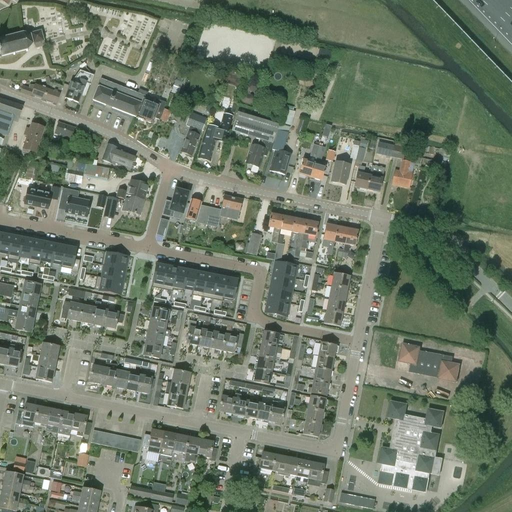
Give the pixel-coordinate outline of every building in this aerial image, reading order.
[(27,50),(32,44),(34,46),(35,49),(44,46),(40,32),(29,34),(29,36),(22,34),(22,32),(20,33),(21,34),(0,39),(0,58),(0,59),(0,57),(13,54),(13,55),(14,55),(14,54),(25,51),(25,52),(27,52),(27,50)] [(329,60),(331,52),(319,49),(317,57),(329,60)] [(236,74),(223,70),(221,81),(243,87),(245,76),(242,75),(236,74)] [(70,84),(65,99),(78,104),(85,84),(90,85),(93,76),(81,71),(77,81),(80,82),(78,87),(70,84)] [(143,100),(146,93),(139,90),(137,94),(100,80),(92,101),(136,118),(143,100)] [(171,92),(177,94),(182,83),(176,81),(176,80),(171,92)] [(256,94),(259,83),(248,80),(245,91),(256,94)] [(51,90),(47,89),(42,102),(55,106),(61,88),(53,85),(51,90)] [(42,102),(47,89),(39,86),(34,86),(29,86),(28,90),(21,87),(19,94),(42,102)] [(242,96),(241,101),(243,104),(249,105),(253,104),(254,99),(252,96),(245,95),(242,96)] [(17,123),(22,108),(0,99),(0,133),(3,135),(8,120),(17,123)] [(136,118),(135,119),(143,122),(144,121),(152,124),(154,119),(159,121),(165,104),(158,101),(157,105),(143,100),(136,118)] [(272,144),(278,125),(237,113),(231,132),(259,140),(257,147),(252,145),(245,164),(259,169),(263,156),(266,157),(270,143),(272,144)] [(192,129),(191,134),(188,133),(186,137),(180,152),(192,156),(197,142),(206,121),(191,115),(186,127),(192,129)] [(198,158),(210,162),(216,139),(218,140),(217,140),(226,142),(232,117),(224,115),(220,129),(207,126),(202,141),(198,158)] [(299,120),(295,135),(301,137),(305,122),(299,120)] [(71,140),(75,129),(59,123),(55,135),(71,140)] [(35,153),(43,129),(31,125),(30,130),(26,129),(24,136),(28,137),(23,152),(28,154),(29,151),(35,153)] [(282,152),(288,132),(286,131),(285,133),(278,131),(272,150),(275,151),(269,172),(284,176),(290,155),(282,152)] [(66,153),(69,144),(62,141),(59,150),(66,153)] [(378,144),(376,154),(392,158),(394,147),(389,146),(389,144),(379,142),(379,144),(378,144)] [(129,171),(135,157),(107,146),(102,161),(129,171)] [(318,150),(319,147),(315,146),(314,146),(313,146),(310,156),(310,157),(309,162),(302,160),(298,175),(299,175),(298,177),(304,179),(305,177),(310,179),(318,150)] [(349,159),(356,160),(358,147),(352,146),(349,159)] [(425,155),(438,156),(439,148),(426,146),(425,155)] [(318,150),(310,179),(321,182),(325,167),(319,166),(324,149),(319,147),(318,150)] [(358,147),(356,160),(362,162),(365,149),(358,147)] [(394,147),(392,158),(402,160),(405,149),(394,147)] [(405,153),(421,157),(423,151),(406,147),(405,153)] [(328,151),(325,161),(326,161),(331,163),(334,153),(329,152),(328,151)] [(392,185),(408,188),(411,175),(407,174),(409,163),(401,162),(399,172),(395,171),(392,185)] [(67,169),(65,181),(80,184),(82,175),(82,172),(84,166),(68,163),(67,169)] [(345,186),(349,166),(335,163),(331,183),(345,186)] [(49,170),(58,172),(59,166),(51,164),(49,170)] [(82,172),(82,175),(107,180),(109,170),(84,165),(84,166),(82,172)] [(366,191),(369,177),(362,175),(364,169),(358,167),(354,188),(366,191)] [(369,177),(366,191),(378,193),(382,174),(377,173),(370,172),(369,177)] [(144,201),(148,186),(131,181),(127,193),(118,191),(116,198),(124,200),(125,196),(130,197),(144,201)] [(28,189),(25,204),(49,209),(51,198),(58,200),(60,189),(53,187),(52,194),(28,189)] [(165,201),(161,215),(172,218),(174,213),(182,215),(188,193),(175,189),(171,203),(165,201)] [(63,190),(59,206),(66,208),(65,212),(65,213),(86,218),(90,203),(76,200),(78,193),(63,190)] [(99,196),(97,204),(104,205),(106,197),(99,196)] [(144,201),(130,197),(129,200),(126,199),(122,212),(140,217),(144,201)] [(200,207),(200,208),(196,222),(195,222),(195,224),(217,228),(220,217),(237,221),(239,211),(241,201),(224,197),(221,212),(200,207)] [(113,219),(117,200),(108,198),(103,217),(113,219)] [(186,218),(195,222),(196,222),(200,208),(190,204),(186,218)] [(271,215),(268,228),(273,229),(274,229),(273,235),(279,236),(280,230),(282,217),(271,215)] [(282,217),(280,230),(292,232),(294,219),(283,217),(282,217)] [(294,219),(292,232),(299,234),(297,240),(302,241),(304,235),(306,222),(294,219)] [(304,235),(302,241),(306,242),(308,236),(316,237),(318,224),(306,222),(304,235)] [(323,241),(321,247),(327,248),(328,246),(333,247),(333,243),(336,227),(326,225),(323,241)] [(158,227),(156,236),(163,238),(165,229),(158,227)] [(336,227),(333,243),(344,245),(347,230),(336,227)] [(344,245),(343,251),(348,252),(349,246),(355,247),(358,232),(347,230),(344,245)] [(1,235),(0,240),(0,253),(8,255),(12,237),(1,235)] [(256,257),(261,237),(252,235),(247,254),(256,257)] [(8,255),(7,260),(18,262),(19,258),(19,257),(22,239),(12,237),(8,255)] [(22,239),(19,257),(19,258),(29,259),(29,260),(33,241),(22,239)] [(29,259),(28,264),(40,266),(40,262),(43,244),(33,241),(29,260),(29,259)] [(244,243),(235,244),(235,252),(244,252),(244,243)] [(43,244),(40,262),(51,264),(54,246),(43,244)] [(277,245),(274,262),(280,263),(284,246),(277,245)] [(54,246),(51,264),(61,266),(65,248),(54,246)] [(61,266),(60,268),(71,270),(71,273),(77,274),(80,261),(74,260),(76,250),(65,248),(61,266)] [(101,266),(103,267),(103,266),(125,270),(128,258),(104,253),(101,266)] [(275,263),(272,276),(294,280),(296,267),(275,263)] [(156,265),(151,288),(162,290),(166,267),(156,265)] [(101,278),(101,279),(123,283),(125,270),(103,266),(103,267),(101,278)] [(166,267),(162,290),(172,292),(173,290),(172,290),(176,269),(166,267)] [(176,269),(172,290),(173,290),(183,292),(183,290),(186,271),(176,269)] [(186,271),(183,290),(192,292),(193,292),(196,273),(186,271)] [(192,292),(191,296),(202,298),(206,275),(196,273),(193,292),(192,292)] [(206,275),(202,298),(212,300),(216,277),(206,275)] [(333,275),(331,287),(347,291),(349,278),(333,275)] [(272,276),(270,288),(291,292),(294,280),(272,276)] [(96,277),(94,291),(120,296),(123,283),(101,279),(101,278),(96,277)] [(216,277),(212,300),(222,302),(223,300),(222,300),(226,279),(216,277)] [(226,279),(222,300),(223,300),(233,302),(237,281),(226,279)] [(0,290),(12,293),(14,287),(0,283),(0,290)] [(24,283),(21,295),(38,298),(40,286),(24,283)] [(328,299),(345,303),(347,291),(331,287),(328,299)] [(270,288),(267,300),(289,305),(291,292),(270,288)] [(0,296),(11,298),(12,293),(0,290),(0,296)] [(21,295),(19,307),(35,310),(38,298),(21,295)] [(328,299),(326,312),(342,315),(345,303),(328,299)] [(267,300),(265,313),(286,318),(289,305),(267,300)] [(90,325),(102,327),(105,311),(99,310),(101,304),(95,302),(94,309),(90,325)] [(67,320),(78,322),(82,306),(64,303),(61,319),(67,320)] [(78,322),(90,325),(94,309),(82,306),(78,322)] [(8,317),(16,318),(33,322),(35,310),(19,307),(18,312),(5,309),(3,316),(8,317)] [(152,309),(150,321),(166,324),(168,312),(152,309)] [(105,311),(102,327),(114,330),(115,323),(121,324),(123,316),(117,315),(117,314),(105,311)] [(340,327),(342,315),(326,312),(323,324),(340,327)] [(30,334),(33,322),(16,318),(14,331),(30,334)] [(150,321),(147,333),(163,336),(168,337),(169,332),(164,331),(166,324),(150,321)] [(186,344),(198,347),(201,331),(194,330),(196,323),(189,321),(187,329),(189,329),(186,344)] [(213,334),(201,331),(198,347),(210,349),(213,334)] [(147,333),(145,345),(161,348),(163,336),(147,333)] [(283,337),(263,333),(261,346),(276,349),(277,342),(282,343),(283,337)] [(210,349),(221,352),(225,336),(213,334),(210,349)] [(236,338),(225,336),(221,352),(233,354),(235,348),(241,350),(243,336),(237,335),(236,338)] [(453,362),(454,356),(421,351),(422,346),(402,343),(399,362),(410,364),(409,373),(458,381),(461,364),(453,362)] [(42,344),(40,357),(56,360),(58,348),(42,344)] [(9,345),(8,350),(5,366),(17,369),(20,353),(13,351),(14,346),(9,345)] [(159,359),(161,348),(145,345),(143,356),(159,359)] [(320,345),(318,358),(333,361),(336,348),(320,345)] [(261,346),(258,358),(273,361),(275,355),(280,356),(281,350),(276,349),(261,346)] [(8,350),(0,348),(0,365),(5,366),(8,350)] [(40,357),(37,368),(53,371),(56,360),(40,357)] [(258,358),(256,370),(271,373),(273,361),(258,358)] [(315,370),(331,373),(333,361),(318,358),(315,370)] [(105,363),(104,370),(101,382),(101,386),(113,388),(116,372),(117,366),(109,364),(110,361),(106,360),(105,363)] [(29,377),(31,367),(29,366),(24,365),(22,375),(29,377)] [(101,386),(101,382),(104,370),(92,367),(89,383),(101,386)] [(51,384),(53,372),(53,371),(37,368),(35,380),(51,384)] [(271,373),(256,370),(253,383),(268,386),(271,374),(271,373)] [(315,370),(313,382),(328,385),(331,373),(315,370)] [(174,371),(171,383),(187,387),(190,374),(174,371)] [(125,390),(128,374),(116,372),(113,388),(125,390)] [(139,377),(128,374),(125,390),(136,393),(139,377)] [(139,377),(136,393),(148,395),(149,389),(151,380),(151,379),(139,377)] [(326,398),(328,385),(313,382),(311,390),(308,389),(307,394),(311,395),(310,395),(326,398)] [(171,383),(169,395),(185,399),(187,387),(171,383)] [(231,415),(243,417),(246,402),(240,401),(241,396),(235,394),(234,400),(231,415)] [(183,411),(185,399),(169,395),(166,407),(183,411)] [(231,415),(234,400),(222,397),(219,413),(231,415)] [(304,411),(307,411),(323,414),(325,401),(310,398),(308,405),(305,404),(304,411)] [(243,417),(244,418),(256,420),(259,405),(246,402),(243,417)] [(272,402),(271,407),(268,422),(281,425),(284,410),(277,408),(278,403),(272,402)] [(379,485),(393,488),(408,491),(408,489),(412,489),(412,491),(426,494),(429,475),(439,477),(442,461),(435,460),(439,437),(430,435),(432,428),(441,430),(444,414),(428,411),(426,421),(405,417),(407,406),(391,403),(388,419),(397,421),(391,451),(382,449),(379,465),(382,465),(381,473),(379,485)] [(15,422),(21,423),(21,426),(33,428),(34,424),(38,408),(25,405),(24,411),(18,409),(15,422)] [(256,420),(268,422),(271,407),(259,405),(256,420)] [(34,424),(47,426),(50,410),(38,408),(34,424)] [(50,410),(47,426),(58,429),(62,413),(50,410)] [(307,411),(305,423),(320,426),(323,414),(307,411)] [(58,429),(57,435),(70,437),(71,431),(74,415),(62,413),(58,429)] [(87,418),(74,415),(71,431),(77,433),(76,437),(82,438),(83,436),(88,437),(91,424),(85,423),(87,418)] [(318,439),(320,426),(305,423),(302,436),(318,439)] [(97,445),(99,433),(93,431),(90,444),(97,445)] [(142,448),(148,449),(147,453),(159,455),(164,434),(152,431),(151,437),(145,435),(142,448)] [(97,445),(102,446),(105,434),(99,433),(97,445)] [(109,448),(111,435),(105,434),(102,446),(109,448)] [(176,436),(164,434),(159,455),(172,458),(173,452),(176,436)] [(109,448),(114,449),(117,437),(111,435),(109,448)] [(184,454),(188,438),(176,436),(173,452),(184,454)] [(114,449),(120,450),(123,438),(117,437),(114,449)] [(126,451),(129,439),(123,438),(120,450),(126,451)] [(197,457),(200,441),(188,438),(184,454),(197,457)] [(126,451),(132,452),(134,440),(129,439),(126,451)] [(138,454),(140,441),(134,440),(132,452),(138,454)] [(213,444),(200,441),(197,457),(209,460),(209,462),(215,463),(218,450),(212,449),(213,444)] [(271,473),(275,456),(262,454),(261,459),(255,458),(253,471),(259,472),(260,471),(271,473)] [(85,468),(87,457),(79,455),(77,467),(85,468)] [(287,459),(275,456),(271,473),(283,475),(287,459)] [(299,461),(287,459),(283,475),(295,478),(299,461)] [(311,463),(299,461),(295,478),(308,480),(311,463)] [(25,473),(31,474),(33,463),(27,462),(25,473)] [(13,471),(23,473),(24,465),(14,463),(13,471)] [(311,463),(308,480),(319,483),(319,484),(326,485),(328,473),(322,472),(323,466),(311,463)] [(48,478),(50,471),(48,471),(49,470),(38,468),(37,475),(48,478)] [(50,471),(48,478),(61,480),(62,474),(50,471)] [(3,481),(29,486),(30,483),(22,481),(23,477),(5,473),(3,481)] [(28,490),(29,486),(3,481),(1,490),(19,494),(20,489),(28,490)] [(52,484),(51,492),(57,493),(59,486),(52,484)] [(151,498),(152,491),(131,487),(129,494),(151,498)] [(74,492),(73,496),(99,501),(101,492),(82,489),(81,494),(74,492)] [(1,490),(0,497),(0,499),(25,505),(26,501),(18,500),(19,494),(1,490)] [(164,493),(152,491),(151,498),(163,501),(164,493)] [(323,503),(331,505),(333,492),(326,491),(323,503)] [(173,495),(164,493),(163,501),(171,503),(173,495)] [(177,494),(175,503),(187,506),(189,496),(177,494)] [(208,510),(211,497),(205,495),(202,509),(208,510)] [(97,510),(99,501),(73,496),(72,500),(79,502),(78,507),(97,510)] [(24,509),(25,505),(0,499),(0,508),(16,511),(17,507),(24,509)] [(363,509),(373,511),(375,502),(365,499),(363,509)]
